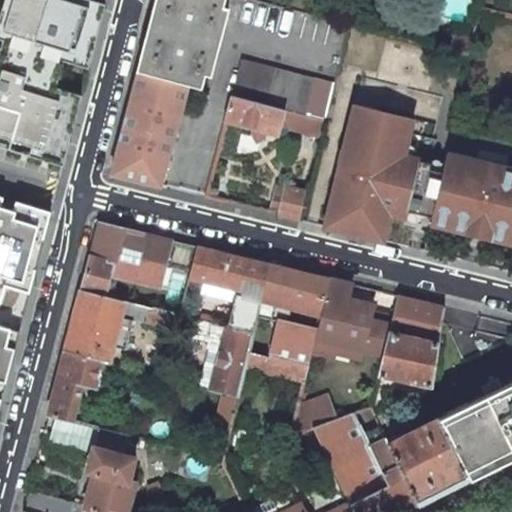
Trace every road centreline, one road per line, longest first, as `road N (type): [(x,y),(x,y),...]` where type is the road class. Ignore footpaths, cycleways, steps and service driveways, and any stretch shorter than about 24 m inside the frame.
road 1 (residential): [(86,188),(511,293)]
road 2 (residential): [(0,506),(86,188)]
road 3 (residential): [(86,188),(133,0)]
